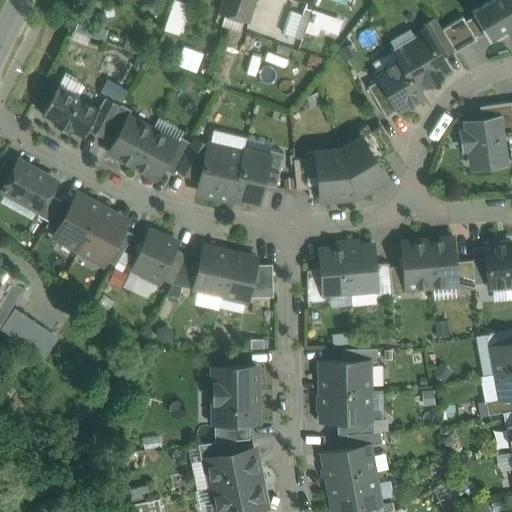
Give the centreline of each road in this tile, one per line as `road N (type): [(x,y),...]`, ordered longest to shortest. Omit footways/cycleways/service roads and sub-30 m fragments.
road 1 (residential): [(0,121),(171,211),(289,226)]
road 2 (residential): [(289,226),(289,463),(301,511)]
road 3 (residential): [(413,212),(414,172),(438,113),(454,93),(511,67)]
road 4 (residential): [(289,226),(413,212)]
